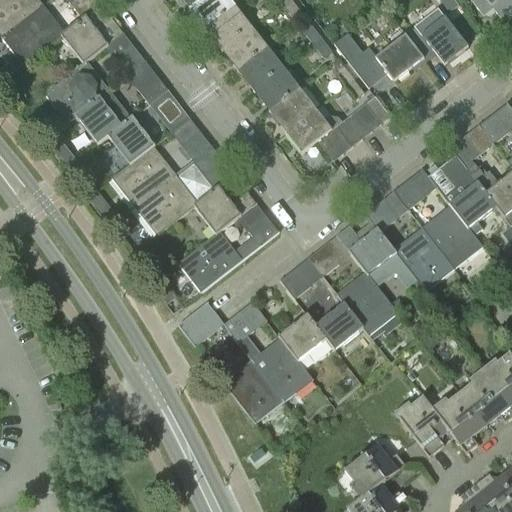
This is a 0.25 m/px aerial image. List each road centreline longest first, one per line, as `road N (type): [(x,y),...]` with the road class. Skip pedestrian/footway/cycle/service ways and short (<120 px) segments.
road 1 (tertiary): [(212,511),(173,426),(92,290),(0,164)]
road 2 (residential): [(309,225),(126,0)]
road 3 (residential): [(309,225),(511,70)]
